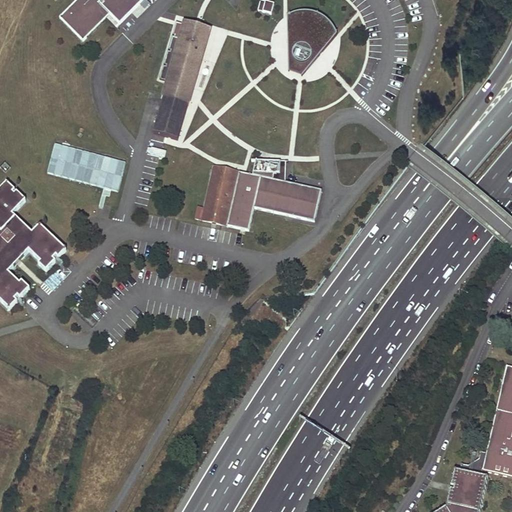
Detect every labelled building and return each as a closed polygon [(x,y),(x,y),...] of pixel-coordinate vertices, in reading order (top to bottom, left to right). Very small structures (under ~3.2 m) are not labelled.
[(78,0),(59,19),(82,43),(109,16),(119,26),(145,0),(78,0)] [(271,15),(274,5),(260,1),(258,11),(271,15)] [(295,12),(288,15),(290,69),(303,73),(337,33),(329,19),(323,14),(316,12),(306,10),(295,12)] [(211,32),(182,25),(153,132),(180,139),(211,32)] [(149,154),(164,157),(165,151),(150,148),(149,154)] [(314,222),(321,191),(214,167),(202,220),(249,231),(251,221),(265,225),(263,234),(273,237),(275,227),(302,233),(305,220),(314,222)] [(0,301),(11,311),(19,303),(16,301),(19,298),(21,300),(31,290),(23,283),(21,285),(9,274),(14,269),(11,265),(16,260),(21,254),(25,258),(30,252),(41,263),(39,265),(47,272),(57,262),(54,260),(57,257),(59,259),(67,251),(40,226),(33,234),(13,216),(26,202),(17,193),(14,196),(13,194),(15,192),(7,184),(0,191),(0,301)] [(511,511),(511,368),(506,367),(487,452),(481,451),(479,458),(468,465),(461,463),(459,470),(455,469),(451,485),(455,486),(454,488),(454,490),(450,489),(446,507),(437,511),(511,511)]
